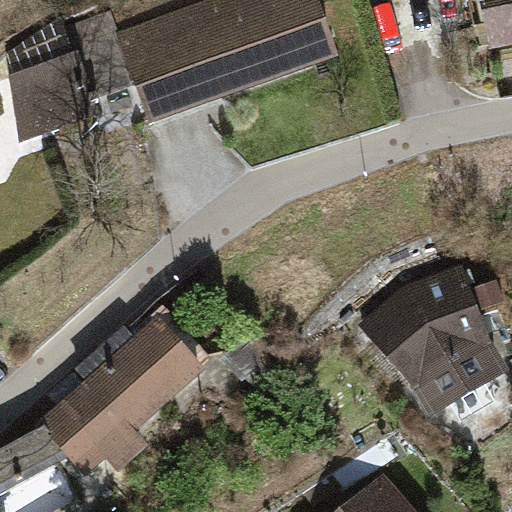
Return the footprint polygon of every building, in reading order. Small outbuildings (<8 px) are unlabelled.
[(232,0),(126,37),(154,116),(331,54),(312,0),(232,0)] [(511,0),(487,0),(496,46),(511,43),(511,0)] [(77,58),(18,79),(24,139),(99,115),(77,58)] [(499,371),(461,271),(406,288),(363,326),(436,408),(499,371)] [(201,371),(158,323),(45,423),(88,471),(201,371)] [(407,511),(388,488),(357,511),(407,511)]
